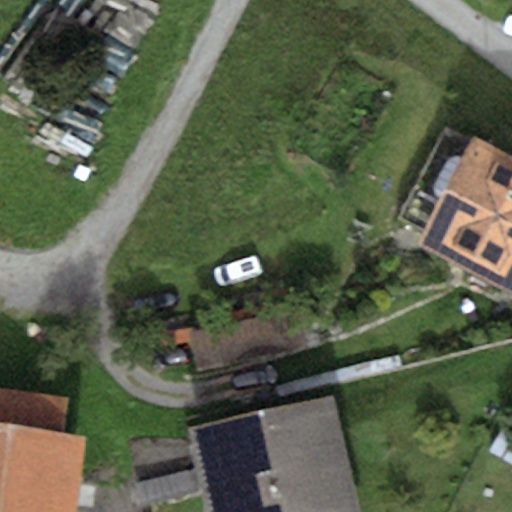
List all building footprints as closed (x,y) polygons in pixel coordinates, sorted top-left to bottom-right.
[(471,140),(445,127),(397,219),(425,233),(420,243),(511,290),(511,156),(473,136),(471,140)] [(300,310),(189,332),(196,369),(308,347),(300,310)] [(0,388),(0,426),(64,434),(69,397),(0,388)] [(361,511),(335,395),(189,429),(208,511),(361,511)] [(0,426),(0,511),(76,511),(86,437),(64,434),(0,426)] [(193,470),(136,484),(141,506),(199,492),(193,470)]
